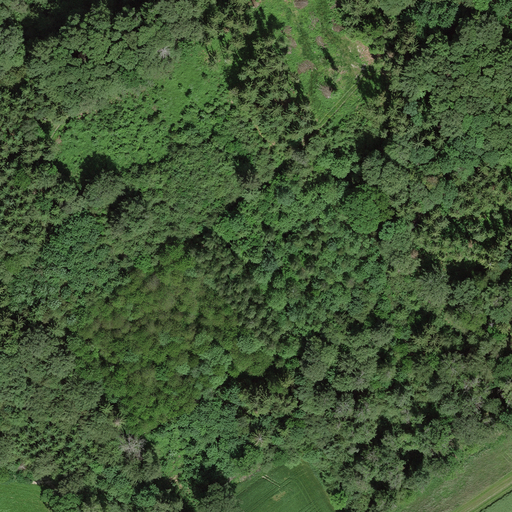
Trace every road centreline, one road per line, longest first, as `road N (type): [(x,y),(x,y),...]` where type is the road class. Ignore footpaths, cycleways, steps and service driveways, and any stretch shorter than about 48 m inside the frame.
road 1 (track): [(511,144),(389,253),(329,360),(214,395),(53,477),(0,473)]
road 2 (track): [(493,0),(385,65),(231,217),(153,251),(35,326),(0,362)]
road 3 (track): [(0,325),(46,147),(126,69),(193,37),(234,0)]
